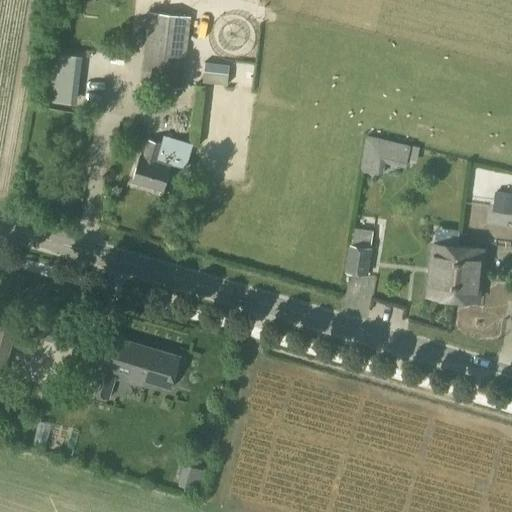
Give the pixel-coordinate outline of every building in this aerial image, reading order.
[(182,89),(190,17),(148,13),(140,85),(165,87),(177,88),(182,89)] [(175,100),(177,88),(165,87),(163,99),(175,100)] [(193,144),(164,135),(162,143),(149,139),(143,157),(139,156),(131,181),(163,191),(171,164),(185,169),(193,144)] [(411,146),(365,135),(360,172),(383,176),(384,163),(406,168),(407,162),(416,164),(418,152),(410,150),(411,146)] [(511,193),(501,192),(503,177),(487,175),(485,190),(484,190),(481,207),(492,208),(492,213),(511,215),(511,193)] [(452,299),(457,247),(433,244),(427,296),(452,299)] [(366,276),(370,248),(350,245),(346,273),(366,276)] [(457,247),(452,299),(477,302),(482,249),(457,247)] [(351,315),(372,317),(376,278),(355,276),(351,315)] [(0,317),(0,369),(8,371),(18,321),(0,317)] [(170,390),(179,357),(107,335),(97,367),(89,394),(109,400),(115,379),(142,387),(144,382),(170,390)]
